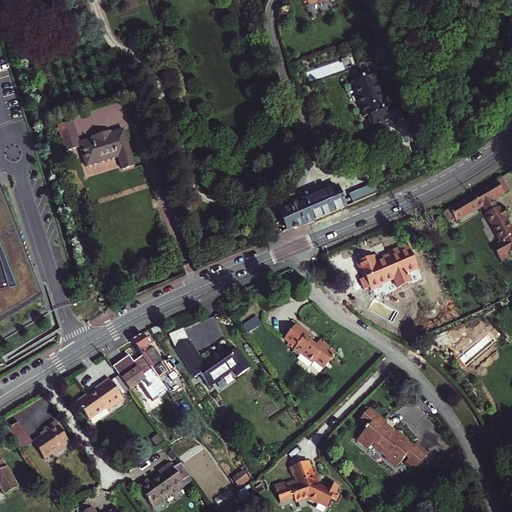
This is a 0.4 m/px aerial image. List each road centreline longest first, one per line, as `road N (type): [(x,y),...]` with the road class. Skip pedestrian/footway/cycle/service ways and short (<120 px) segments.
road 1 (residential): [(294,247),(323,302),(406,364),(453,421),(490,511)]
road 2 (secondary): [(280,252),(138,315),(0,397)]
road 3 (residential): [(274,0),(266,28),(310,161),(300,182),(266,206),(280,252)]
road 4 (secondary): [(511,138),(432,189),(294,247)]
road 5 (unknown): [(192,289),(121,103)]
